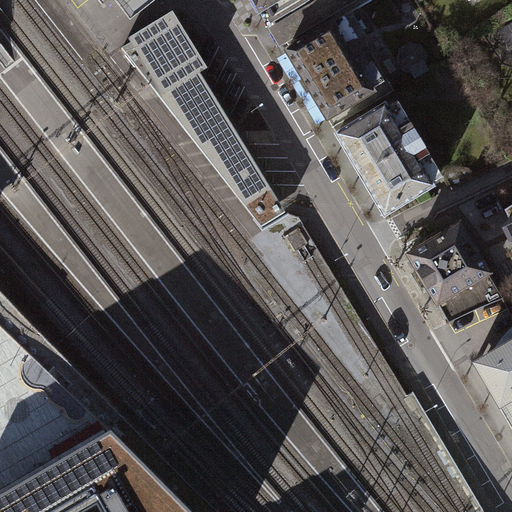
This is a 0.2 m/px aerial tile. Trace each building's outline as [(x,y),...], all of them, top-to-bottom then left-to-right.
[(253,0),(282,45),(352,0),(253,0)] [(175,18),(123,48),(265,231),(290,213),(282,199),(199,60),(175,18)] [(339,30),(291,58),(327,120),(375,92),(359,65),(339,30)] [(387,111),(339,138),(384,216),(432,189),(422,171),(397,127),(387,111)] [(511,204),(503,209),(511,229),(511,204)] [(465,224),(410,256),(425,282),(439,306),(494,275),(465,224)] [(28,322),(0,335),(0,352),(6,365),(40,349),(28,322)] [(511,340),(482,358),(477,361),(502,403),(507,400),(511,396),(511,340)] [(0,352),(0,421),(29,406),(0,352)] [(187,511),(112,434),(0,498),(0,511),(187,511)]
